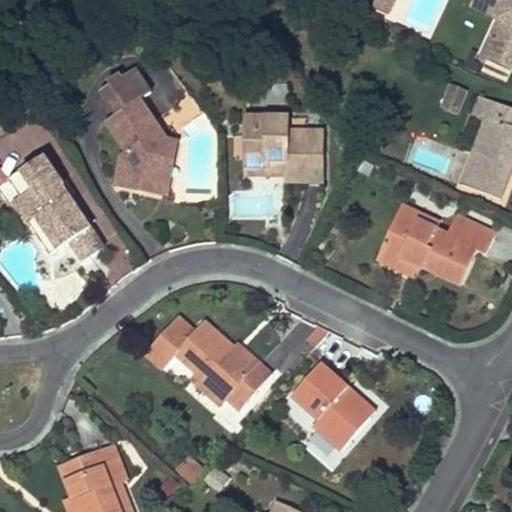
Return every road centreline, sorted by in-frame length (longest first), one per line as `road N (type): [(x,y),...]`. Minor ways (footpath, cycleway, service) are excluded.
road 1 (residential): [(498,381),(242,265),(154,276),(61,348)]
road 2 (residential): [(498,381),(429,511)]
road 3 (residential): [(61,348),(40,418),(26,435),(0,442)]
